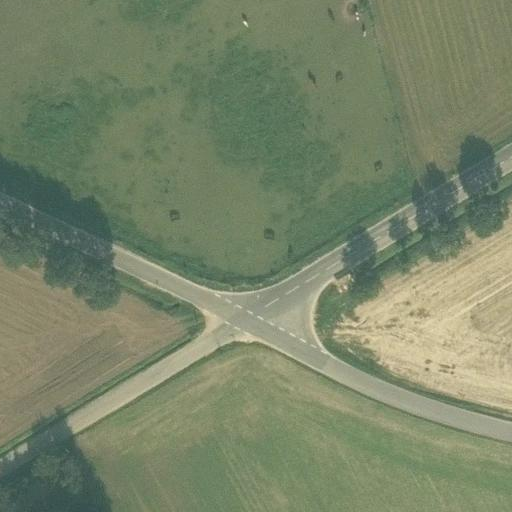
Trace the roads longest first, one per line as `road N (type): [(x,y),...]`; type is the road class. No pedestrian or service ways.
road 1 (tertiary): [(246,319),(511,155)]
road 2 (residential): [(511,432),(363,384),(246,319)]
road 3 (residential): [(0,469),(246,319)]
road 4 (tertiary): [(246,319),(0,200)]
